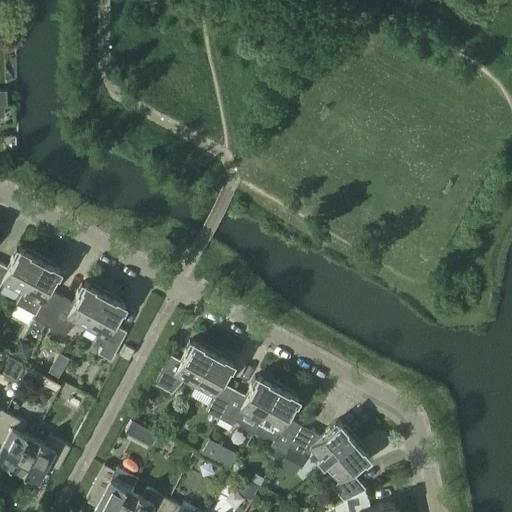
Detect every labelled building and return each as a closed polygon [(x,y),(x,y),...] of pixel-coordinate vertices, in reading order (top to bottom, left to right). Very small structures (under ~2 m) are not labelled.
[(0,284),(2,281),(22,291),(41,255),(26,247),(25,249),(20,246),(19,248),(17,247),(10,259),(12,260),(9,267),(0,262),(0,284)] [(56,263),(41,255),(22,291),(16,302),(36,312),(33,317),(38,320),(32,332),(40,336),(46,324),(61,295),(48,288),(52,282),(54,283),(61,271),(59,269),(60,267),(55,265),(56,263)] [(77,320),(87,326),(106,289),(91,281),(90,284),(85,281),(84,283),(82,282),(75,294),(78,295),(74,302),(61,295),(46,324),(64,334),(77,320)] [(106,289),(87,326),(97,331),(93,340),(102,345),(98,352),(111,359),(127,330),(114,323),(117,316),(119,318),(126,305),(124,304),(125,302),(120,300),(121,297),(106,289)] [(194,384),(214,347),(199,339),(198,341),(193,339),(192,341),(190,340),(183,352),(186,353),(182,360),(169,353),(153,382),(171,391),(183,378),(194,384)] [(18,344),(14,351),(26,357),(32,346),(26,342),(18,344)] [(125,343),(119,353),(128,358),(134,348),(125,343)] [(219,417),(234,388),(221,381),(225,374),(227,375),(234,363),(232,362),(233,360),(228,357),(229,355),(214,347),(194,384),(214,394),(205,410),(219,417)] [(59,349),(51,369),(62,373),(69,353),(59,349)] [(253,431),(254,429),(279,382),(264,374),(263,376),(258,374),(257,376),(255,375),(248,387),(251,388),(247,395),(234,388),(219,417),(232,424),(235,417),(239,418),(248,428),(253,431)] [(284,452),(288,445),(300,423),(287,416),(290,409),(292,410),(299,398),(297,397),(298,395),(293,392),(294,390),(279,382),(254,429),(264,434),(267,434),(274,438),(271,445),(284,452)] [(8,469),(14,472),(33,436),(22,430),(27,422),(5,410),(0,419),(0,434),(5,437),(0,445),(0,459),(4,462),(8,469)] [(324,463),(356,436),(344,423),(343,424),(339,420),(337,422),(336,420),(325,429),(327,431),(321,436),(319,433),(300,423),(288,445),(302,452),(310,446),(324,463)] [(157,433),(144,425),(137,438),(150,445),(157,433)] [(59,466),(70,445),(49,434),(44,442),(33,436),(14,472),(20,475),(28,474),(38,479),(48,460),(59,466)] [(332,486),(343,499),(366,488),(351,470),(356,465),(358,467),(368,458),(367,456),(369,454),(365,450),(367,448),(356,436),(324,463),(339,480),(332,486)] [(226,446),(218,460),(229,466),(237,452),(226,446)] [(288,447),(279,464),(294,472),(303,455),(288,447)] [(119,511),(132,489),(138,476),(118,465),(116,469),(104,463),(92,484),(86,496),(97,501),(93,509),(98,511),(119,511)] [(256,473),(252,480),(265,486),(268,479),(256,473)] [(251,499),(259,485),(245,478),(238,491),(251,499)] [(161,511),(169,498),(146,486),(142,494),(132,489),(119,511),(161,511)] [(355,511),(397,511),(397,508),(395,509),(394,503),(391,504),(391,501),(377,504),(378,507),(370,508),(366,488),(343,499),(345,511),(353,511),(355,511)] [(181,504),(169,498),(161,511),(202,511),(204,509),(184,498),(181,504)]
